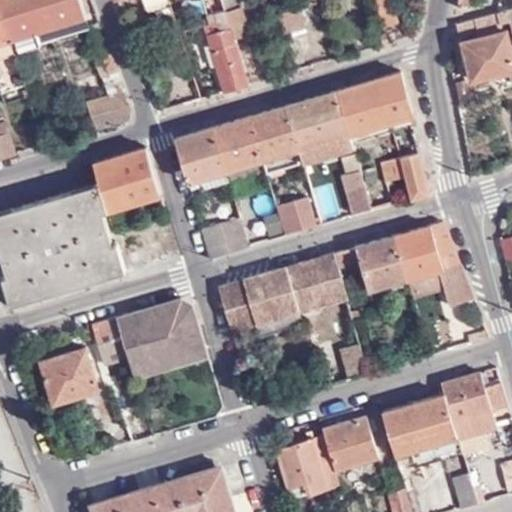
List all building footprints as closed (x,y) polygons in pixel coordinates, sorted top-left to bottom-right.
[(0,0),(0,54),(15,50),(0,0)] [(81,0),(0,0),(15,50),(39,44),(35,29),(85,14),(81,0)] [(226,9),(223,0),(202,0),(206,14),(215,12),(226,9)] [(228,15),(235,37),(249,33),(239,0),(223,0),(226,9),(228,15)] [(375,0),(384,26),(398,22),(390,0),(375,0)] [(296,8),(280,13),(284,28),(301,23),(296,8)] [(497,10),(489,12),(491,23),(509,18),(505,8),(497,10)] [(215,12),(217,18),(228,15),(226,9),(215,12)] [(478,28),(480,35),(493,32),(491,23),(489,12),(480,14),(484,26),(478,28)] [(480,14),(455,21),(460,33),(478,28),(484,26),(480,14)] [(223,92),(249,85),(235,37),(228,15),(217,18),(220,28),(207,32),(223,92)] [(106,41),(100,22),(90,25),(95,41),(100,43),(106,41)] [(473,76),(473,77),(511,67),(511,45),(507,28),(493,32),(480,35),(464,40),(473,76)] [(382,45),(389,43),(386,35),(380,36),(382,45)] [(106,41),(100,43),(110,73),(117,71),(106,41)] [(115,88),(123,85),(117,71),(110,73),(115,88)] [(401,71),(339,89),(351,133),(415,114),(401,71)] [(457,92),(469,90),(472,89),(473,77),(473,76),(456,81),(457,92)] [(339,89),(288,104),(300,147),(302,157),(303,161),(313,157),(309,145),(342,135),(345,148),(355,146),(351,133),(339,89)] [(457,92),(460,107),(472,103),(469,90),(457,92)] [(251,114),(264,157),(300,147),(288,104),(251,114)] [(230,178),(266,168),(264,157),(251,114),(215,125),(227,168),(230,178)] [(50,135),(46,121),(35,124),(39,138),(50,135)] [(227,168),(215,125),(175,137),(188,180),(227,168)] [(0,158),(13,154),(6,133),(0,134),(0,158)] [(309,145),(313,157),(345,148),(342,135),(309,145)] [(147,147),(92,163),(98,181),(109,212),(110,215),(162,200),(147,147)] [(302,157),(300,147),(264,157),(266,168),(302,157)] [(431,194),(420,152),(403,156),(414,199),(431,194)] [(368,190),(363,176),(354,179),(361,199),(370,197),(368,190)] [(109,212),(98,181),(0,210),(0,242),(2,242),(15,238),(20,253),(6,256),(9,266),(17,264),(19,271),(11,274),(7,274),(17,303),(128,271),(119,242),(114,244),(103,213),(109,212)] [(370,197),(370,198),(384,195),(382,186),(368,190),(370,197)] [(305,193),(276,201),(285,234),(315,225),(305,193)] [(364,212),(373,210),(371,203),(363,206),(364,212)] [(240,214),(201,225),(210,255),(248,245),(240,214)] [(475,298),(445,220),(395,234),(409,280),(439,271),(444,288),(450,307),(475,298)] [(371,292),(409,280),(395,234),(358,245),(362,260),(371,292)] [(15,238),(2,242),(6,256),(20,253),(15,238)] [(358,245),(333,252),(337,266),(362,260),(358,245)] [(220,285),(231,327),(298,308),(290,276),(311,271),(321,301),(346,294),(337,266),(333,252),(220,285)] [(9,266),(11,274),(19,271),(17,264),(9,266)] [(290,276),(298,308),(321,301),(311,271),(290,276)] [(439,271),(409,280),(414,297),(444,288),(439,271)] [(192,302),(179,296),(114,315),(125,353),(132,376),(207,355),(192,302)] [(369,306),(351,312),(353,319),(371,313),(369,306)] [(114,315),(91,322),(102,360),(125,353),(114,315)] [(368,370),(359,339),(341,344),(349,374),(368,370)] [(86,344),(42,356),(55,399),(99,388),(86,344)] [(484,370),(443,382),(445,390),(461,438),(499,427),(495,409),(510,404),(504,381),(488,386),(484,370)] [(445,390),(381,409),(396,459),(462,441),(461,438),(445,390)] [(366,415),(323,426),(325,432),(335,468),(379,455),(366,415)] [(311,491),(339,481),(335,468),(325,432),(279,445),(290,485),(307,480),(311,491)] [(396,459),(400,469),(465,451),(462,441),(396,459)] [(233,511),(221,465),(98,501),(102,511),(233,511)] [(456,476),(466,506),(481,502),(471,470),(456,476)] [(390,492),(396,511),(412,511),(405,488),(390,492)]
